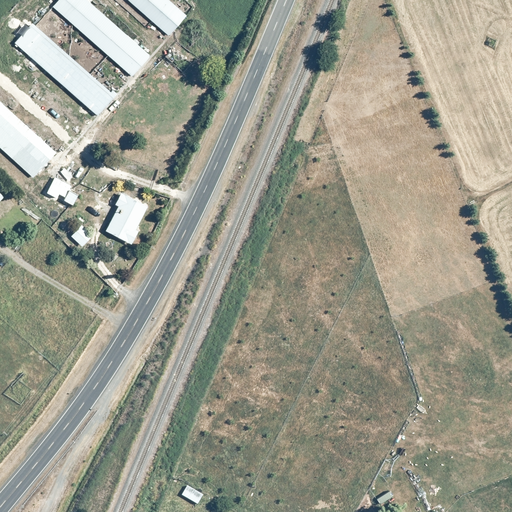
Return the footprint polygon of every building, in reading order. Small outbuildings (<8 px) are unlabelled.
[(150,56),(86,0),(57,0),(51,7),(131,78),(150,56)] [(186,16),(167,0),(126,0),(167,37),(186,16)] [(109,92),(31,23),(13,44),(96,117),(116,94),(112,90),(109,92)] [(0,102),(0,149),(32,178),(56,152),(0,102)] [(72,183),(54,175),(45,195),(57,201),(59,196),(63,198),(61,202),(70,207),(76,194),(69,191),(72,183)] [(146,207),(119,193),(112,206),(116,208),(104,232),(130,245),(139,229),(136,227),(146,207)] [(92,235),(80,224),(70,236),(82,247),(92,235)] [(203,495),(186,486),(181,495),(198,505),(203,495)]
